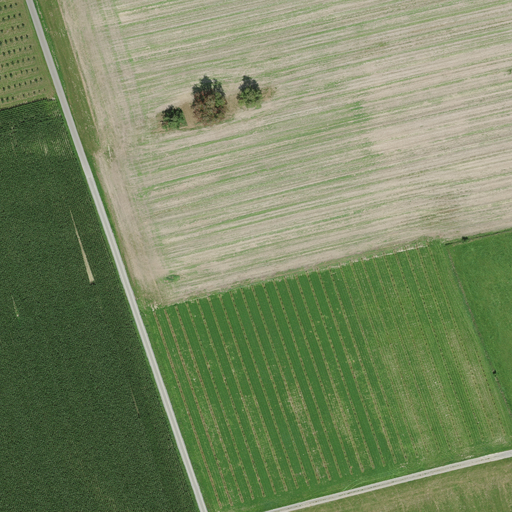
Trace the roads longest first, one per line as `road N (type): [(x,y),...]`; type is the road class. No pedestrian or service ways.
road 1 (track): [(30,0),(205,511)]
road 2 (track): [(280,511),(511,453)]
